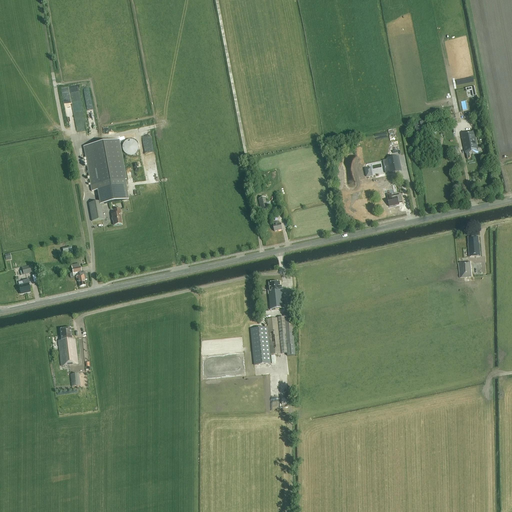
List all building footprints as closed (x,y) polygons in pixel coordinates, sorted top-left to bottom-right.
[(455,115),(425,121),(427,130),(457,123),(455,115)] [(476,125),(477,134),(485,133),(484,124),(476,125)] [(478,152),(482,151),(481,147),(477,148),(474,132),(461,134),(465,154),(467,154),(468,160),(472,159),(472,156),(478,155),(478,152)] [(118,140),(84,147),(91,186),(92,192),(103,190),(105,204),(128,200),(125,180),(126,180),(118,140)] [(137,150),(138,148),(137,145),(136,143),(135,141),(132,140),(130,140),(128,140),(125,141),(124,143),(122,145),(122,148),(122,150),(124,152),(125,154),(128,155),(130,156),(132,155),(135,154),(136,152),(137,150)] [(396,157),(386,159),(389,174),(399,172),(396,157)] [(387,200),(388,202),(389,207),(399,205),(398,203),(402,202),(401,195),(392,197),(391,194),(387,195),(388,200),(387,200)] [(266,198),(258,199),(261,212),(269,211),(266,198)] [(88,203),(92,221),(104,219),(101,201),(88,203)] [(112,215),(114,226),(122,224),(120,214),(121,213),(120,209),(113,210),(114,214),(112,215)] [(274,232),(282,230),(281,224),(279,224),(279,222),(273,223),(273,225),(273,226),(274,232)] [(478,237),(468,238),(469,245),(468,245),(469,258),(480,257),(479,244),(478,244),(478,237)] [(460,278),(472,277),(471,262),(458,263),(460,278)] [(71,265),(72,269),(73,273),(79,272),(80,276),(76,277),(77,279),(77,282),(78,282),(80,287),(85,286),(84,280),(87,280),(85,272),(81,273),(80,267),(79,267),(79,264),(71,265)] [(19,286),(20,289),(21,294),(30,292),(28,284),(29,284),(28,280),(23,281),(23,284),(19,285),(19,286)] [(270,310),(283,309),(281,288),(280,288),(279,283),(269,284),(270,292),(268,292),(270,310)] [(294,345),(292,314),(284,315),(286,345),(294,345)] [(281,354),(278,318),(266,320),(267,328),(251,330),(254,365),(270,364),(269,355),(281,354)] [(61,366),(78,364),(74,339),(72,339),(70,328),(60,330),(62,341),(58,341),(61,366)] [(72,387),(81,386),(79,374),(70,375),(72,387)]
